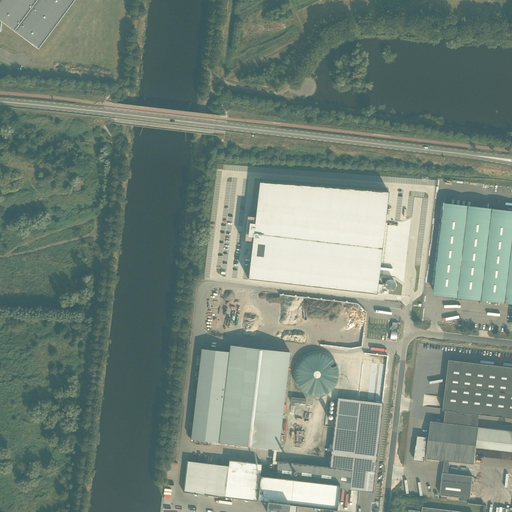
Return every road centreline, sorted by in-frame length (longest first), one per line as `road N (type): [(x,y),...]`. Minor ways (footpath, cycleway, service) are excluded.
road 1 (secondary): [(502,159),(0,101)]
road 2 (track): [(129,82),(77,511)]
road 3 (track): [(209,87),(162,485)]
road 4 (unclassified): [(284,90),(317,41),(343,27),(511,27)]
road 5 (unclassified): [(384,511),(405,333)]
